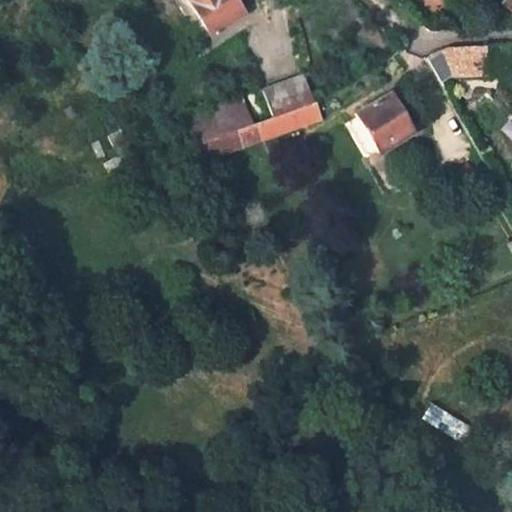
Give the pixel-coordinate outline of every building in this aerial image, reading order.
[(186,0),(187,1),(179,7),(200,40),(242,14),(232,0),(186,0)] [(511,0),(500,0),(498,3),(511,12),(511,0)] [(446,76),(483,75),(482,46),(445,48),(446,76)] [(265,89),(274,117),(311,104),(301,76),(265,89)] [(365,157),(408,132),(387,96),(355,115),(362,127),(351,134),(365,157)] [(238,99),(183,120),(193,145),(247,124),(238,99)] [(200,162),(312,121),(317,118),(311,104),(274,117),(194,147),(200,162)] [(362,127),(355,115),(343,122),(351,134),(362,127)] [(436,410),(427,423),(436,428),(445,415),(436,410)] [(436,428),(459,442),(467,428),(445,415),(436,428)]
